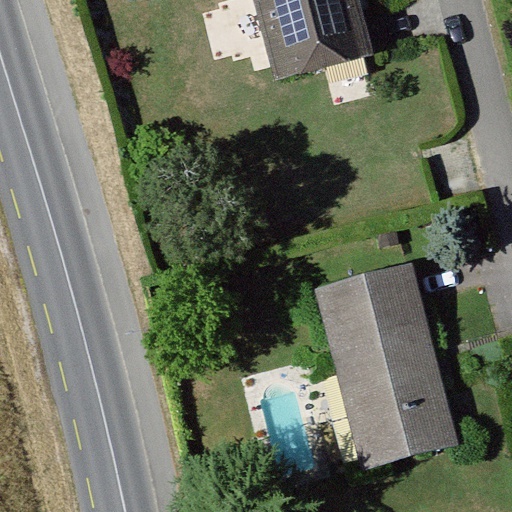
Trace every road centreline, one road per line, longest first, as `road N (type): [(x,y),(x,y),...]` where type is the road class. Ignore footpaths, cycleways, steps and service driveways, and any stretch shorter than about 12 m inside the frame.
road 1 (secondary): [(132,511),(68,252),(0,28)]
road 2 (residential): [(511,194),(462,0)]
